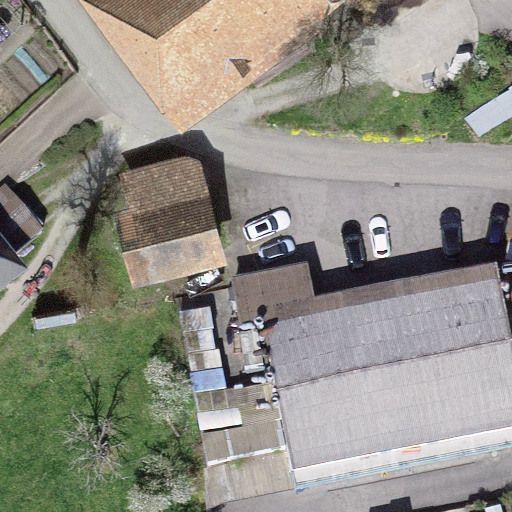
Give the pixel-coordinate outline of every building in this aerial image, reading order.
[(215,54),(290,0),(123,0),(200,102),(232,78),(215,54)] [(130,174),(152,255),(210,240),(188,158),(130,174)] [(0,192),(0,265),(41,233),(6,187),(0,192)] [(511,273),(497,276),(511,353),(511,273)] [(511,353),(497,276),(261,320),(243,285),(175,298),(204,455),(206,511),(294,495),(291,480),(511,436),(511,353)] [(510,511),(508,498),(436,511),(510,511)]
